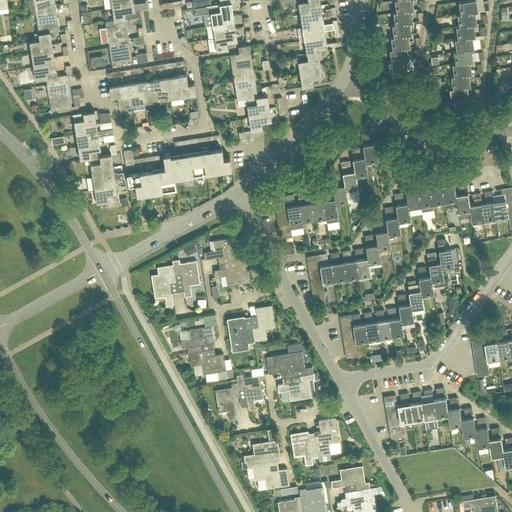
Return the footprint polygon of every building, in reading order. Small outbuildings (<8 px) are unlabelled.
[(32,0),(28,1),(32,14),(37,13),(46,12),(45,5),(55,4),(53,0),(32,0)] [(125,18),(140,16),(139,9),(135,9),(134,3),(132,4),(131,0),(122,0),(123,5),(113,6),(115,19),(116,19),(125,18)] [(298,0),(298,1),(299,0),(302,14),(311,12),(310,6),(320,4),(319,0),(298,0)] [(414,9),(412,0),(394,0),(397,11),(411,9),(414,9)] [(475,11),(478,11),(476,0),(466,0),(459,1),(461,13),(475,11)] [(232,15),(230,2),(220,4),(207,6),(208,13),(212,12),(214,24),(224,23),(223,16),(232,15)] [(49,31),(59,30),(55,4),(45,5),(46,12),(37,13),(40,32),(39,32),(49,31)] [(312,18),(322,17),(320,4),(310,6),(311,12),(302,14),(304,26),(313,25),(312,18)] [(208,13),(207,6),(196,8),(197,15),(208,13)] [(336,15),(335,6),(330,7),(331,10),(325,11),(326,16),(336,15)] [(413,21),(411,9),(397,11),(393,11),(395,23),(395,24),(410,21),(410,22),(413,21)] [(474,24),(477,23),(482,22),(482,17),(476,18),(475,11),(461,13),(458,14),(460,25),(460,26),(474,23),(474,24)] [(224,23),(214,24),(216,37),(226,35),(225,29),(234,27),(232,15),(223,16),(224,23)] [(316,37),(315,31),(324,30),(333,28),(338,27),(337,19),(332,20),(333,22),(326,24),(326,25),(323,26),(322,17),(312,18),(313,25),(304,26),(299,27),(301,40),(306,39),(316,37)] [(116,19),(115,19),(106,20),(107,27),(100,28),(102,41),(109,40),(110,46),(119,45),(118,39),(128,37),(125,18),(116,19)] [(412,34),(410,22),(410,21),(395,24),(395,23),(392,24),(394,36),(408,34),(412,34)] [(476,36),(474,24),(474,23),(460,26),(460,25),(456,26),(458,38),(472,36),(476,36)] [(226,35),(216,37),(218,50),(228,49),(227,42),(236,41),(234,27),(225,29),(226,35)] [(317,44),(326,42),(324,30),(315,31),(316,37),(306,39),(308,52),(318,50),(317,44)] [(51,44),(49,31),(39,32),(40,38),(31,40),(33,53),(42,51),(41,45),(51,44)] [(410,46),(408,34),(394,36),(391,36),(393,48),(407,46),(407,47),(410,46)] [(474,48),(472,36),(458,38),(455,38),(457,50),(471,48),(474,48)] [(119,45),(110,46),(113,66),(132,63),(128,37),(118,39),(119,45)] [(310,65),(320,63),(318,51),(327,49),(326,42),(317,44),(318,50),(308,52),(308,54),(301,55),(301,59),(299,60),(301,73),(311,71),(310,65)] [(43,58),(53,56),(51,44),(41,45),(42,51),(33,53),(35,66),(44,64),(43,58)] [(244,72),(253,70),(248,45),(239,46),(240,53),(231,54),(235,80),(245,78),(244,72)] [(409,58),(407,47),(407,46),(393,48),(390,49),(391,61),(406,58),(406,59),(409,58)] [(473,60),(471,48),(457,50),(454,51),(456,63),(470,61),(473,60)] [(137,62),(143,61),(148,61),(146,52),(142,53),(136,54),(137,62)] [(56,76),(66,74),(66,73),(56,75),(53,56),(43,58),(44,64),(35,66),(37,79),(47,77),(48,84),(57,82),(56,76)] [(92,66),(99,65),(98,56),(91,57),(92,66)] [(431,57),(431,59),(432,64),(439,63),(438,56),(431,57)] [(408,71),(406,59),(406,58),(391,61),(388,61),(390,74),(408,71)] [(472,73),(470,61),(456,63),(452,63),(454,75),(468,73),(469,73),(472,73)] [(311,71),(301,73),(304,86),(313,84),(312,78),(322,76),(320,63),(310,65),(311,71)] [(257,96),(253,70),(244,72),(245,78),(235,80),(238,99),(247,98),(247,97),(257,96)] [(454,75),(451,76),(453,87),(467,85),(467,86),(470,85),(469,73),(468,73),(454,75)] [(57,82),(48,84),(52,109),(71,106),(66,74),(56,76),(57,82)] [(181,85),(183,94),(196,92),(194,83),(188,84),(186,74),(173,76),(175,86),(181,85)] [(170,97),(183,94),(181,85),(175,86),(173,76),(161,78),(162,88),(168,87),(170,97)] [(157,99),(170,97),(168,87),(162,88),(161,78),(148,80),(149,90),(156,89),(157,99)] [(144,101),(157,99),(156,89),(149,90),(148,80),(135,83),(137,92),(143,91),(144,101)] [(135,83),(122,85),(124,94),(130,93),(132,103),(133,111),(146,109),(144,101),(143,91),(137,92),(135,83)] [(119,105),(132,103),(130,93),(124,94),(122,85),(109,87),(111,96),(117,95),(119,105)] [(469,98),(467,86),(467,85),(453,87),(450,88),(452,100),(469,98)] [(259,109),(268,107),(266,94),(257,96),(247,97),(247,98),(250,116),(260,115),(259,109)] [(256,128),(262,128),(262,127),(261,121),(270,120),(268,107),(259,109),(260,115),(250,116),(252,129),(256,128)] [(86,125),(95,123),(93,110),(83,112),(74,113),(77,132),(87,131),(86,125)] [(87,131),(77,132),(79,145),(89,144),(88,137),(97,136),(113,133),(112,128),(100,130),(98,129),(96,129),(95,123),(86,125),(87,131)] [(221,143),(220,138),(219,133),(211,135),(211,140),(215,139),(216,143),(221,143)] [(91,157),(110,154),(110,153),(100,155),(97,136),(88,137),(89,144),(79,145),(81,158),(91,157)] [(200,146),(198,137),(185,139),(186,144),(194,142),(195,147),(200,146)] [(365,156),(366,161),(378,159),(375,142),(363,144),(365,156)] [(209,150),(209,146),(203,147),(204,151),(171,156),(170,152),(163,153),(165,168),(153,170),(152,164),(146,165),(147,171),(127,174),(128,184),(135,183),(137,192),(176,186),(174,175),(231,166),(230,156),(224,157),(222,148),(209,150)] [(125,164),(134,163),(132,148),(123,149),(125,164)] [(102,167),(112,166),(110,154),(91,157),(94,175),(103,174),(102,167)] [(160,161),(160,159),(159,154),(150,155),(151,163),(160,161)] [(139,164),(147,163),(146,161),(147,161),(146,156),(138,157),(139,164)] [(368,173),(366,161),(365,156),(353,158),(355,170),(356,175),(368,173)] [(114,179),(124,178),(123,172),(117,173),(113,173),(112,166),(102,167),(103,174),(94,175),(96,188),(105,187),(104,180),(114,179)] [(358,189),(356,175),(355,170),(343,172),(345,184),(346,189),(346,191),(358,189)] [(118,205),(114,179),(104,180),(105,187),(96,188),(98,201),(107,200),(108,206),(118,205)] [(456,194),(454,182),(441,184),(444,202),(445,201),(446,207),(457,205),(456,200),(456,194)] [(348,201),(346,191),(346,189),(345,184),(333,186),(335,197),(336,203),(348,201)] [(433,203),(444,202),(441,184),(430,186),(433,203)] [(430,186),(418,188),(421,205),(422,210),(433,209),(433,203),(430,186)] [(409,207),(421,205),(418,188),(406,190),(408,202),(409,207)] [(469,204),(467,192),(456,194),(456,200),(457,205),(459,216),(471,214),(470,210),(469,204)] [(471,214),(472,222),(484,220),(481,202),(480,197),(480,192),(471,193),(472,198),(473,198),(473,203),(469,204),(470,210),(471,214)] [(286,200),(287,204),(290,204),(289,199),(294,198),(293,193),(285,194),(286,200)] [(286,200),(285,194),(273,196),(274,202),(286,200)] [(339,220),(336,203),(335,197),(323,199),(326,217),(327,222),(339,220)] [(508,216),(507,211),(506,206),(505,200),(505,198),(493,200),(496,218),(508,216)] [(314,218),(326,217),(323,199),(311,201),(314,218)] [(484,220),(496,218),(493,200),(481,202),(484,220)] [(302,220),(314,218),(311,201),(299,203),(302,220)] [(411,219),(409,207),(408,202),(395,204),(397,216),(398,216),(399,221),(411,219)] [(303,226),(302,220),(299,203),(287,205),(287,206),(288,212),(289,218),(290,224),(291,228),(303,226)] [(401,233),(399,221),(398,216),(397,216),(386,217),(388,229),(389,235),(401,233)] [(391,247),(389,235),(388,229),(376,231),(378,243),(379,249),(391,247)] [(421,240),(425,236),(419,232),(416,236),(421,240)] [(229,260),(235,259),(243,258),(242,252),(238,253),(235,236),(213,239),(214,249),(204,251),(205,258),(228,254),(229,260)] [(438,244),(439,251),(441,262),(442,267),(454,265),(451,248),(444,249),(443,243),(446,243),(445,238),(437,239),(438,244)] [(187,255),(197,249),(193,242),(183,248),(187,255)] [(381,260),(379,249),(378,243),(366,245),(367,257),(368,257),(369,262),(381,260)] [(428,258),(429,264),(431,275),(432,281),(433,287),(445,285),(442,267),(441,262),(434,263),(433,257),(436,256),(435,251),(427,253),(428,258)] [(307,262),(319,260),(319,259),(318,254),(306,256),(307,262)] [(243,258),(235,259),(236,265),(214,269),(215,276),(225,275),(227,284),(250,281),(247,264),(251,263),(250,257),(243,258)] [(371,274),(369,262),(368,257),(367,257),(356,259),(358,276),(371,274)] [(172,259),(174,266),(175,273),(181,273),(184,295),(191,294),(190,284),(200,282),(196,259),(179,262),(179,258),(172,259)] [(346,278),(358,276),(356,259),(344,261),(346,278)] [(335,280),(346,278),(344,261),(332,263),(335,280)] [(323,282),(335,280),(332,263),(320,265),(320,266),(321,272),(322,278),(323,282)] [(175,273),(174,266),(167,267),(167,264),(157,266),(158,273),(151,274),(155,296),(165,295),(166,305),(173,304),(170,282),(176,281),(175,273)] [(421,289),(422,295),(434,293),(433,287),(432,281),(431,275),(419,277),(421,289)] [(421,289),(409,291),(409,292),(411,303),(412,308),(413,314),(425,312),(424,306),(422,295),(421,289)] [(252,326),(252,327),(254,340),(267,338),(265,328),(275,326),(272,303),(254,306),(257,325),(252,326)] [(411,303),(399,305),(399,306),(401,317),(402,322),(403,327),(415,326),(414,320),(413,314),(412,308),(411,303)] [(443,312),(437,313),(439,325),(445,324),(443,312)] [(254,340),(252,327),(246,328),(244,315),(227,318),(230,340),(240,339),(242,349),(249,348),(248,342),(254,341),(254,340)] [(404,334),(402,322),(401,317),(389,319),(392,336),(404,334)] [(380,338),(392,336),(389,319),(377,320),(380,338)] [(368,339),(380,338),(377,320),(365,322),(368,339)] [(355,341),(368,339),(365,322),(353,324),(353,325),(354,331),(355,337),(355,341)] [(191,338),(180,339),(182,347),(187,346),(188,352),(189,351),(203,349),(202,343),(214,341),(212,324),(189,328),(191,338)] [(499,358),(511,356),(508,339),(496,341),(499,358)] [(499,361),(499,358),(496,341),(484,343),(484,344),(485,350),(486,356),(487,362),(487,363),(499,361)] [(417,352),(416,345),(407,346),(408,353),(417,352)] [(203,349),(189,351),(191,365),(202,363),(203,373),(205,372),(206,380),(227,377),(226,369),(223,352),(216,353),(204,355),(204,349),(203,349)] [(276,354),(266,356),(268,366),(269,373),(276,372),(291,369),(292,375),(299,374),(306,373),(313,372),(312,366),(305,367),(303,367),(301,350),(276,354)] [(300,380),(278,384),(279,391),(281,391),(282,400),(291,399),(313,396),(310,379),(314,378),(313,372),(306,373),(299,374),(300,380)] [(237,381),(238,388),(244,387),(248,410),(255,409),(253,398),(263,397),(260,374),(243,377),(242,373),(236,374),(236,377),(237,380),(237,381)] [(239,395),(238,388),(237,381),(237,380),(236,377),(230,378),(231,381),(231,386),(214,388),(218,411),(228,409),(230,420),(237,419),(233,396),(239,395)] [(384,401),(396,400),(395,393),(383,395),(384,401)] [(447,409),(445,397),(433,399),(435,416),(448,414),(447,409)] [(433,399),(421,401),(424,418),(425,428),(437,427),(435,416),(433,399)] [(412,420),(424,418),(421,401),(409,403),(412,420)] [(400,422),(412,420),(409,403),(397,404),(397,405),(398,411),(399,417),(400,422)] [(461,419),(459,407),(447,409),(448,414),(449,426),(461,424),(462,424),(461,419)] [(314,435),(315,442),(318,455),(331,453),(329,443),(339,441),(335,416),(318,419),(320,434),(314,435)] [(475,429),(473,417),(461,419),(462,424),(461,424),(463,436),(475,434),(475,429)] [(489,439),(487,427),(475,429),(475,434),(477,446),(489,444),(489,439)] [(401,429),(389,431),(390,437),(397,436),(402,435),(401,429)] [(318,455),(315,442),(309,443),(307,430),(290,433),(294,455),(304,453),(305,464),(313,463),(312,457),(318,456),(318,455)] [(489,439),(489,444),(491,456),(503,454),(502,449),(503,449),(501,437),(489,439)] [(244,454),(245,460),(246,460),(248,467),(253,466),(266,464),(265,458),(280,456),(277,439),(252,442),(254,452),(244,454)] [(505,466),(511,464),(511,447),(503,449),(502,449),(503,454),(503,457),(505,465),(505,466)] [(253,466),(255,479),(265,478),(267,488),(289,484),(287,467),(268,470),(267,464),(266,464),(253,466)] [(332,487),(354,483),(355,489),(375,486),(375,482),(369,483),(369,481),(365,482),(362,465),(340,468),(341,478),(331,480),(332,487)] [(484,467),(485,472),(493,479),(491,465),(484,467)] [(375,486),(355,489),(354,490),(355,496),(341,498),(342,505),(352,504),(353,511),(360,511),(376,509),(374,493),(378,492),(381,492),(380,486),(377,486),(375,486)] [(299,488),(300,495),(301,502),(307,501),(308,511),(319,511),(326,511),(323,488),(306,491),(306,487),(299,488)] [(474,511),(497,511),(495,494),(462,499),(463,506),(473,505),(474,511)] [(296,511),(297,510),(303,509),(301,502),(300,495),(294,496),(295,498),(277,501),(279,511),(296,511)]
